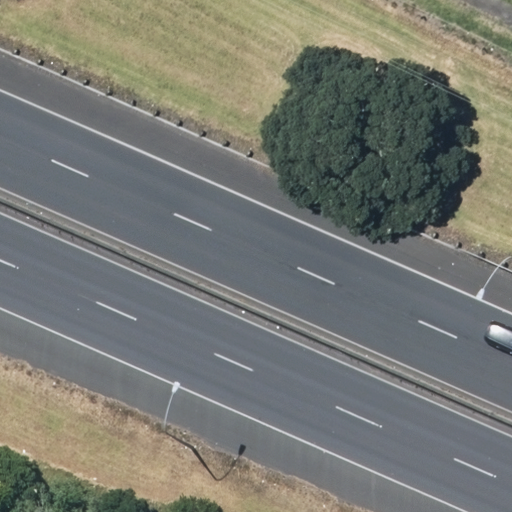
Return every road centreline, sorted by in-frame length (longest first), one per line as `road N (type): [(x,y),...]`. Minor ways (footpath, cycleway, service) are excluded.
road 1 (primary): [(511,484),(0,260)]
road 2 (primary): [(0,138),(511,360)]
